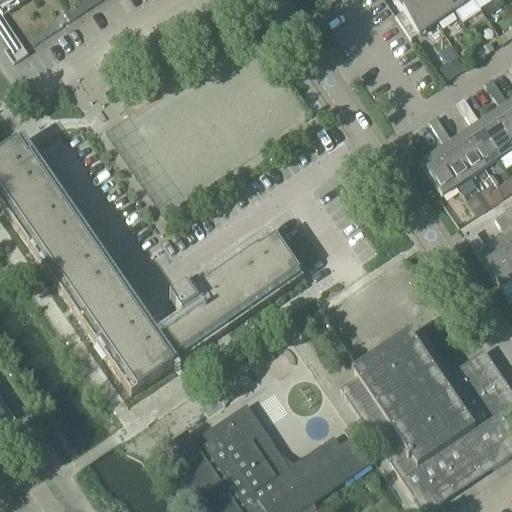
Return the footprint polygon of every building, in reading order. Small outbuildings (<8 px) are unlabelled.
[(0,0),(0,14),(20,0),(0,0)] [(68,26),(105,1),(106,0),(70,0),(57,10),(68,26)] [(336,0),(326,0),(324,2),(328,9),(338,2),(336,0)] [(403,0),(391,0),(395,6),(402,17),(395,21),(410,44),(417,40),(418,40),(436,27),(418,1),(417,0),(404,0),(404,1),(403,0)] [(454,15),(443,0),(417,0),(418,1),(436,27),(454,15)] [(443,0),(454,15),(472,3),(469,0),(443,0)] [(482,62),(492,55),(488,49),(478,56),(482,62)] [(455,60),(437,72),(446,85),(464,74),(455,60)] [(492,103),(500,99),(491,85),(483,90),(492,103)] [(500,99),(492,103),(499,114),(503,112),(511,126),(511,105),(507,109),(500,99)] [(464,122),(471,117),(463,104),(455,109),(464,122)] [(511,126),(503,112),(499,114),(488,122),(497,135),(511,155),(511,154),(511,126)] [(471,117),(464,122),(471,133),(461,140),(468,153),(483,174),(497,165),(475,131),(479,128),(471,117)] [(488,122),(479,128),(475,131),(497,165),(511,155),(497,135),(488,122)] [(436,141),(444,136),(435,123),(427,128),(436,141)] [(444,136),(436,141),(443,152),(447,150),(469,183),(483,174),(468,153),(461,140),(451,147),(447,142),(444,136)] [(400,146),(409,159),(416,155),(407,142),(400,146)] [(0,159),(0,212),(130,402),(302,283),(269,236),(168,305),(180,321),(156,338),(23,144),(0,159)] [(455,192),(469,183),(447,150),(443,152),(433,159),(449,183),(455,192)] [(447,198),(455,192),(449,183),(433,159),(419,168),(441,202),(447,198)] [(511,186),(510,183),(496,192),(502,202),(511,195),(511,186)] [(489,192),(479,198),(489,212),(502,203),(495,193),(492,196),(489,192)] [(479,197),(467,205),(477,220),(489,212),(479,198),(479,197)] [(511,215),(510,213),(502,219),(511,233),(511,215)] [(496,249),(511,272),(511,233),(502,219),(493,224),(505,242),(496,249)] [(511,286),(511,272),(496,249),(487,255),(474,237),(465,243),(478,261),(500,295),(511,286)] [(356,383),(339,395),(413,505),(416,503),(422,511),(435,511),(442,507),(438,500),(447,494),(488,467),(492,473),(511,460),(511,442),(511,440),(511,439),(511,399),(483,356),(450,379),(423,339),(413,346),(408,337),(405,339),(351,375),(356,383)] [(370,470),(352,442),(338,452),(332,443),(280,478),(275,470),(282,465),(264,437),(256,442),(239,416),(246,411),(245,410),(218,429),(226,442),(220,446),(217,442),(198,455),(186,437),(158,456),(159,457),(161,455),(198,511),(314,511),(311,507),(368,469),(369,471),(370,470)]
